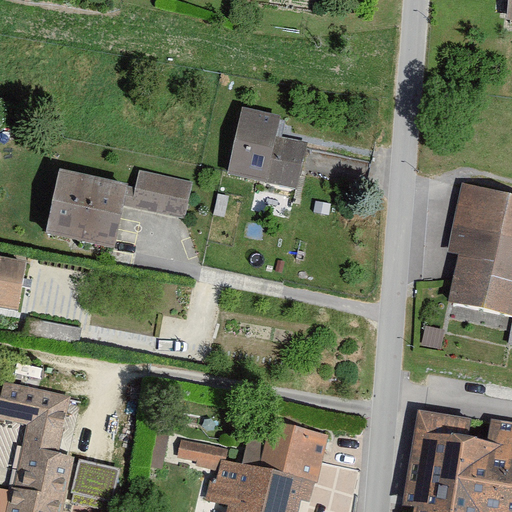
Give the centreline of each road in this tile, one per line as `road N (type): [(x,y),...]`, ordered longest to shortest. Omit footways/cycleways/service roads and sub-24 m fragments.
road 1 (residential): [(379,511),(421,0)]
road 2 (track): [(391,355),(511,376)]
